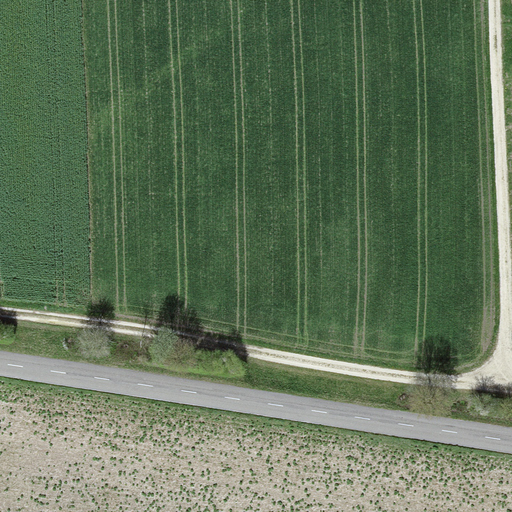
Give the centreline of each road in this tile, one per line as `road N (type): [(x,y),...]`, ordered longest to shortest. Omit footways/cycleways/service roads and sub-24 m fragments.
road 1 (unclassified): [(0,365),(511,443)]
road 2 (track): [(511,383),(0,313)]
road 3 (track): [(511,0),(507,382)]
